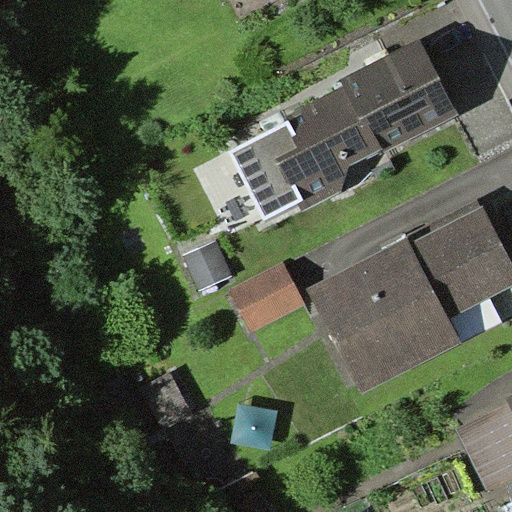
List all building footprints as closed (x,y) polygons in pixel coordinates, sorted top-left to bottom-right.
[(459,115),(420,39),(339,80),(343,85),(296,109),(288,121),(228,151),(265,221),(299,203),(303,210),(342,190),(349,166),(383,148),(384,152),(459,115)] [(407,237),(306,288),(360,394),(462,343),(449,318),(511,285),(511,262),(483,204),(409,241),(407,237)] [(217,240),(183,255),(198,290),(232,275),(217,240)] [(283,261),(229,290),(251,331),(304,302),(283,261)] [(170,371),(133,392),(161,442),(198,422),(170,371)] [(511,394),(506,397),(509,402),(455,429),(488,493),(503,485),(511,502),(511,394)] [(277,411),(238,404),(231,443),(271,449),(277,411)]
